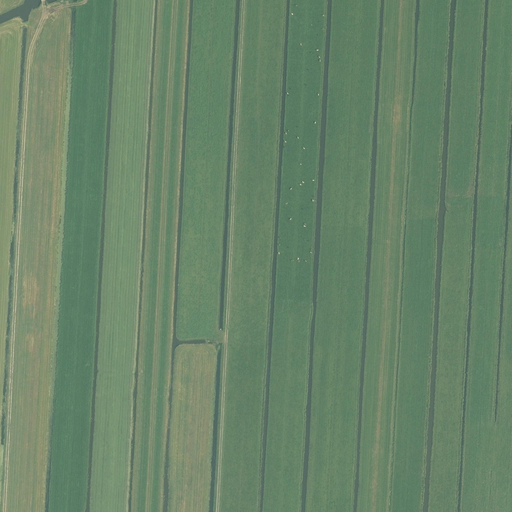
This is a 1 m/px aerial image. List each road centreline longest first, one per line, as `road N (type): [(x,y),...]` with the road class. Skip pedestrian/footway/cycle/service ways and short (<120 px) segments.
road 1 (track): [(4,511),(29,58),(43,0)]
road 2 (track): [(218,511),(243,0)]
